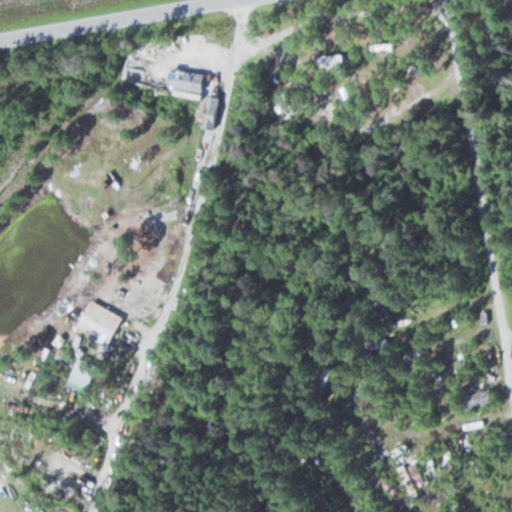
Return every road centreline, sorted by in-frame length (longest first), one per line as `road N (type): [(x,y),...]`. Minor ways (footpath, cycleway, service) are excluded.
road 1 (residential): [(445,0),(511,375)]
road 2 (secondary): [(209,0),(0,36)]
